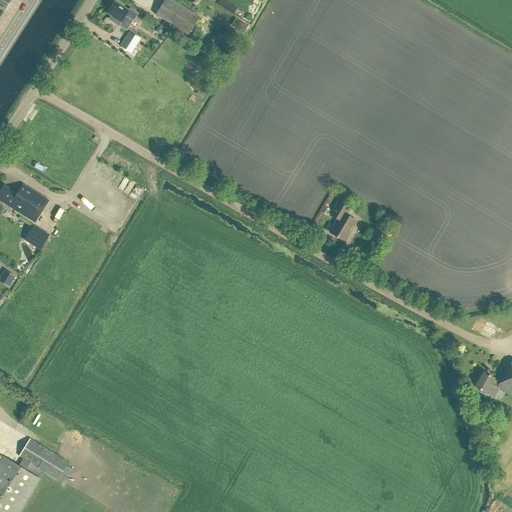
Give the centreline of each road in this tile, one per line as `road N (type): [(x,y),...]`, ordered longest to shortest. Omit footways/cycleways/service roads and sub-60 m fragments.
road 1 (track): [(511,350),(482,346),(35,89)]
road 2 (unclassified): [(0,145),(92,0)]
